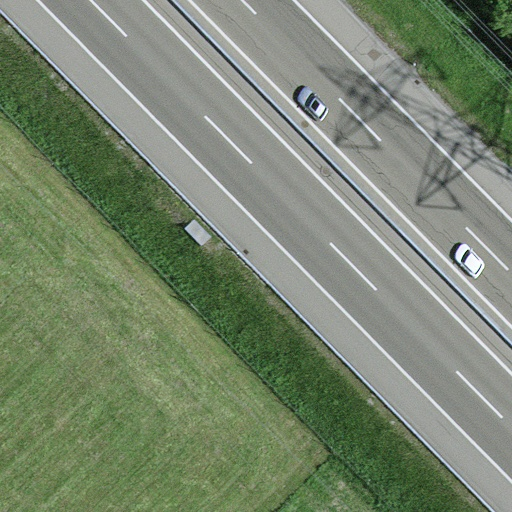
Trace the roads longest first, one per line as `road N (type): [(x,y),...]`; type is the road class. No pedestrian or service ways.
road 1 (motorway): [(88,0),(511,430)]
road 2 (motorway): [(511,272),(243,0)]
